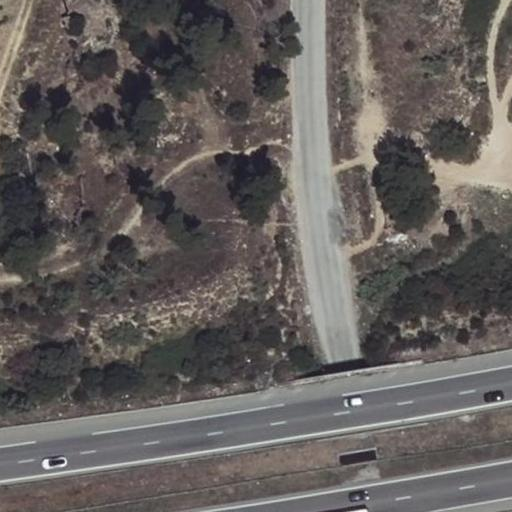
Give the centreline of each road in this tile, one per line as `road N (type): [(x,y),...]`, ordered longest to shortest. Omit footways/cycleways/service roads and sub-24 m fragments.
road 1 (motorway): [(511,381),(0,460)]
road 2 (unclassified): [(307,0),(319,217),(372,511)]
road 3 (motorway): [(315,511),(511,476)]
